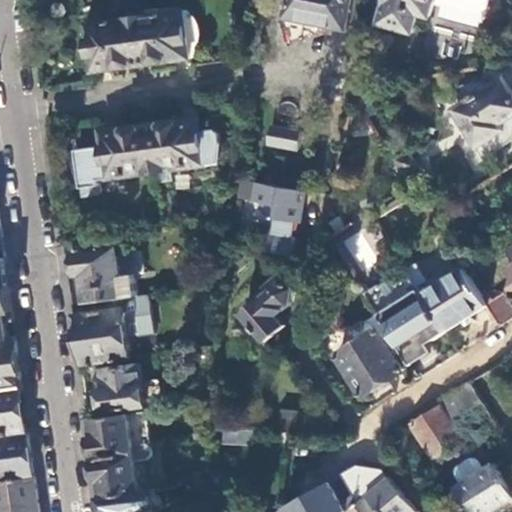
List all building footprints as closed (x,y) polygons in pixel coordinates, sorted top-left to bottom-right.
[(291,0),(288,18),(347,30),(352,0),(291,0)] [(431,17),(435,0),(385,0),(379,24),(413,33),(419,14),(431,17)] [(137,18),(143,66),(191,60),(184,12),(138,18),(137,18)] [(94,73),(143,66),(137,18),(88,25),(94,73)] [(511,61),(485,67),(487,82),(491,89),(506,80),(511,90),(511,61)] [(511,90),(506,80),(491,89),(487,82),(458,88),(460,108),(455,112),(458,117),(458,120),(461,126),(465,127),(477,148),(482,145),(488,156),(510,143),(511,139),(511,90)] [(366,88),(351,91),(368,119),(381,113),(366,88)] [(200,119),(151,126),(158,173),(207,166),(200,119)] [(151,126),(103,132),(105,147),(78,150),(85,196),(98,194),(102,189),(101,181),(158,173),(151,126)] [(270,145),(296,149),(298,134),(272,129),(270,145)] [(408,152),(394,161),(404,175),(417,167),(417,164),(411,153),(408,152)] [(270,253),(297,257),(301,239),(296,238),(298,224),(304,225),(308,192),(260,183),(258,203),(265,204),(264,211),(280,228),(278,235),(274,234),(270,253)] [(462,269),(467,277),(489,264),(451,205),(430,218),(462,269)] [(157,234),(166,232),(165,224),(157,226),(157,234)] [(125,299),(139,297),(136,275),(124,277),(121,249),(111,251),(109,240),(85,244),(87,254),(77,255),(80,277),(84,277),(89,304),(125,299)] [(511,270),(511,249),(500,257),(493,261),(489,264),(467,277),(486,307),(488,307),(501,328),(511,320),(511,302),(497,279),(511,270)] [(493,261),(500,257),(496,252),(490,256),(493,261)] [(467,320),(486,307),(467,277),(462,269),(447,279),(446,277),(438,282),(434,276),(427,281),(416,265),(408,270),(448,332),(467,320)] [(366,294),(379,315),(390,332),(411,366),(421,359),(433,351),(429,345),(448,332),(408,270),(406,266),(366,294)] [(247,314),(269,342),(288,326),(280,316),(293,305),(297,291),(285,276),(247,307),(251,311),(247,314)] [(11,299),(9,287),(0,288),(0,340),(10,339),(6,313),(13,312),(11,299)] [(126,309),(76,317),(79,341),(83,367),(134,360),(131,338),(157,335),(152,296),(139,297),(125,299),(126,309)] [(390,332),(379,315),(369,321),(364,322),(358,325),(356,330),(356,334),(361,343),(380,332),(383,336),(390,332)] [(339,357),(363,396),(383,384),(405,370),(383,336),(380,332),(361,343),(339,357)] [(10,339),(0,340),(0,389),(23,387),(19,358),(16,338),(10,339)] [(98,371),(104,413),(148,407),(142,365),(98,371)] [(469,382),(437,402),(439,407),(426,416),(410,426),(433,460),(462,442),(450,422),(482,402),(469,382)] [(26,406),(23,387),(0,389),(0,436),(29,432),(26,406)] [(148,412),(90,420),(93,439),(96,460),(154,451),(148,412)] [(285,434),(334,436),(335,415),(286,414),(285,434)] [(225,428),(221,440),(245,447),(248,435),(225,428)] [(31,446),(29,432),(0,436),(0,484),(36,480),(31,446)] [(154,456),(154,451),(96,460),(99,481),(102,500),(143,493),(138,462),(149,460),(154,456)] [(457,476),(462,484),(485,470),(480,461),(475,459),(469,459),(459,465),(457,470),(457,476)] [(467,506),(471,511),(493,511),(511,500),(511,487),(496,463),(485,470),(462,484),(456,488),(467,506)] [(349,511),(391,478),(385,470),(360,467),(349,473),(362,494),(347,506),(333,482),(288,508),(290,511),(349,511)] [(399,487),(391,478),(349,511),(385,511),(386,511),(385,511),(419,511),(420,511),(399,487)] [(40,511),(40,507),(36,480),(0,484),(0,511),(40,511)] [(158,490),(143,493),(102,500),(103,508),(103,511),(159,511),(168,507),(158,490)]
